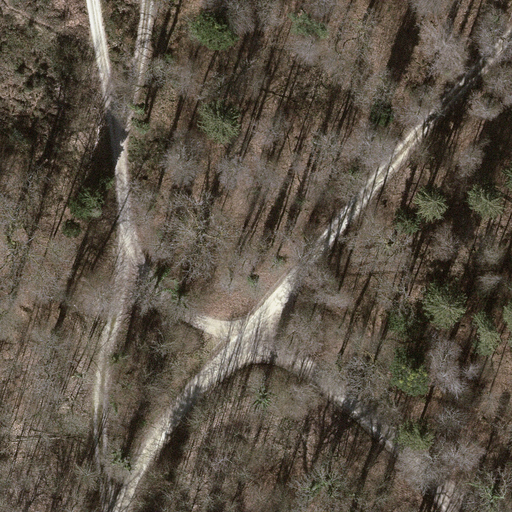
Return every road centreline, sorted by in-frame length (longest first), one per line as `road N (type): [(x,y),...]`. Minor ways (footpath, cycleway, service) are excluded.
road 1 (track): [(511,42),(241,338)]
road 2 (track): [(128,261),(101,0)]
road 3 (track): [(442,492),(288,354),(241,338)]
road 4 (track): [(115,511),(98,440),(128,261)]
road 5 (track): [(125,511),(174,415),(241,338)]
road 6 (track): [(149,0),(119,145)]
road 7 (track): [(241,338),(149,290),(128,261)]
